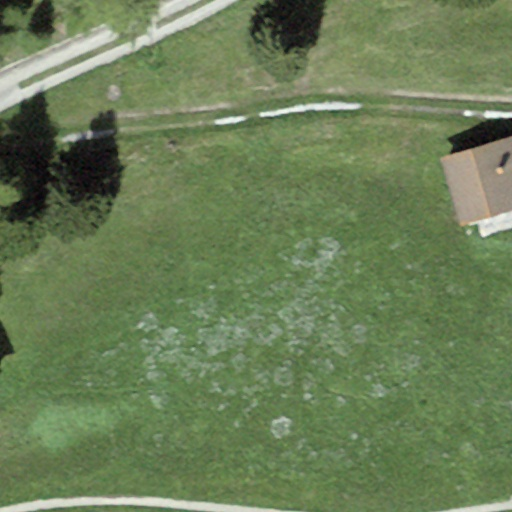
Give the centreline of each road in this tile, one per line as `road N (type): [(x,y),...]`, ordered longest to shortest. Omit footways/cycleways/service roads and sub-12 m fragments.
road 1 (track): [(0,137),(327,98),(511,109)]
road 2 (track): [(190,0),(0,96)]
